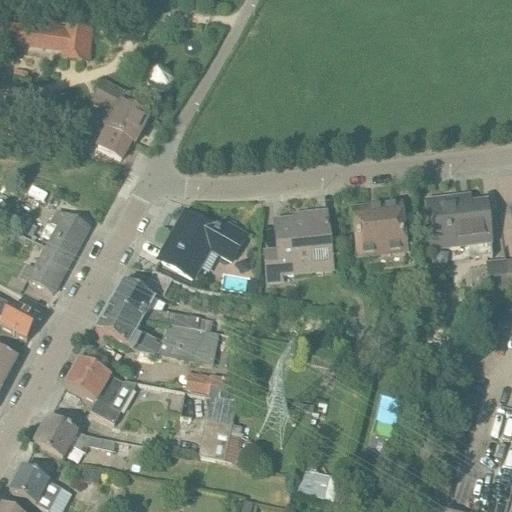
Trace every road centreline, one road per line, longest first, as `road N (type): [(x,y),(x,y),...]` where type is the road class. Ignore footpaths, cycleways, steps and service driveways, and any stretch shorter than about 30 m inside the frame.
road 1 (residential): [(147,189),(511,156)]
road 2 (unclassified): [(0,458),(147,189)]
